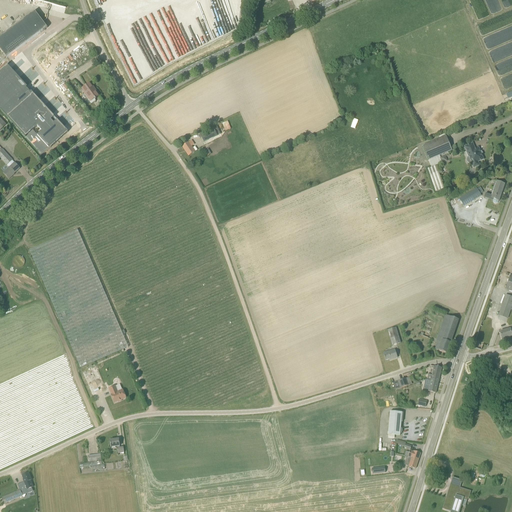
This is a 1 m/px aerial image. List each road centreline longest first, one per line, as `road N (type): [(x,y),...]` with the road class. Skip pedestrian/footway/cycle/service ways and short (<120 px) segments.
road 1 (unclassified): [(0,475),(123,420),(280,409),(459,360)]
road 2 (track): [(172,151),(204,201),(280,409)]
road 3 (secondary): [(132,106),(192,67),(335,0)]
road 4 (secondary): [(0,214),(132,106)]
road 5 (secondary): [(459,360),(511,209)]
road 6 (secondary): [(410,511),(459,360)]
